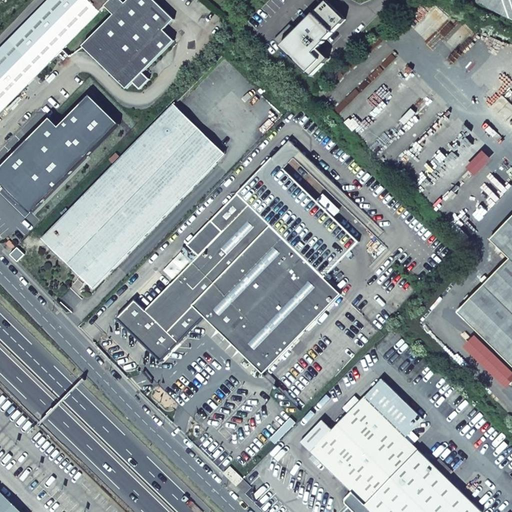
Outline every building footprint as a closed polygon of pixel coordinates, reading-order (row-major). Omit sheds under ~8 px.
[(49,0),(2,48),(0,50),(0,113),(63,50),(106,6),(111,0),(49,0)] [(143,73),(175,41),(164,30),(175,20),(154,0),(128,0),(125,4),(121,0),(111,0),(106,6),(114,15),(83,46),(127,89),(134,83),(143,73)] [(511,0),(476,0),(475,3),(511,18),(511,0)] [(283,50),(281,52),(308,78),(321,65),(314,58),(348,25),(328,6),(298,35),(295,31),(279,46),(283,50)] [(63,50),(56,57),(59,61),(66,53),(63,50)] [(141,89),(150,80),(143,73),(134,83),(141,89)] [(31,211),(118,122),(88,92),(57,124),(49,116),(0,165),(0,181),(11,193),(31,211)] [(164,112),(216,163),(225,154),(173,103),(164,112)] [(114,164),(42,239),(94,289),(216,163),(164,112),(120,158),(116,154),(109,160),(114,164)] [(490,159),(482,150),(465,167),(473,176),(490,159)] [(341,294),(238,194),(188,245),(199,255),(146,309),(135,299),(117,317),(160,361),(179,342),(169,332),(193,307),(263,374),(341,294)] [(511,258),(458,312),(511,364),(511,217),(491,239),(511,258)] [(5,243),(11,249),(15,246),(9,240),(5,243)] [(25,254),(17,247),(10,255),(17,262),(25,254)] [(491,352),(473,335),(462,347),(480,364),(491,352)] [(511,380),(511,372),(492,353),(481,365),(505,388),(511,380)] [(482,511),(472,502),(412,444),(405,437),(411,431),(414,433),(416,430),(414,428),(423,418),(382,379),(364,397),(333,429),(322,419),(301,441),(349,489),(341,497),(355,511),(482,511)] [(411,431),(405,437),(412,444),(418,438),(414,433),(411,431)] [(238,474),(231,467),(225,472),(224,474),(231,481),(238,474)] [(245,480),(238,474),(231,481),(238,487),(245,480)] [(251,487),(245,480),(238,487),(245,494),(251,487)] [(0,511),(19,511),(0,492),(0,511)]
